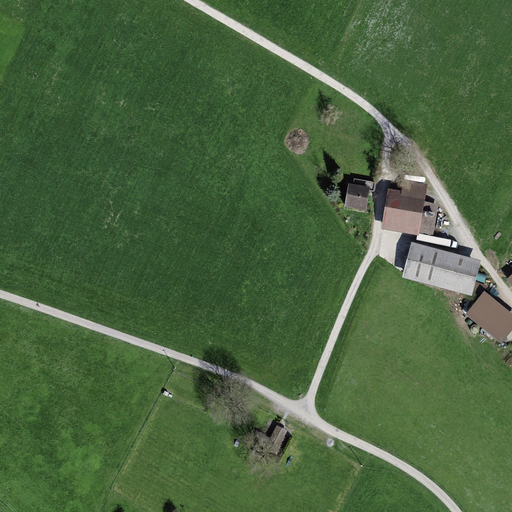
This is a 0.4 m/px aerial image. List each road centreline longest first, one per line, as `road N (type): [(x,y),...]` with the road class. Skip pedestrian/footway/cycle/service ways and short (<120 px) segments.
road 1 (track): [(0,295),(257,389),(402,466),(454,511)]
road 2 (track): [(188,0),(365,105),(511,297)]
road 3 (track): [(306,416),(379,235),(387,127)]
